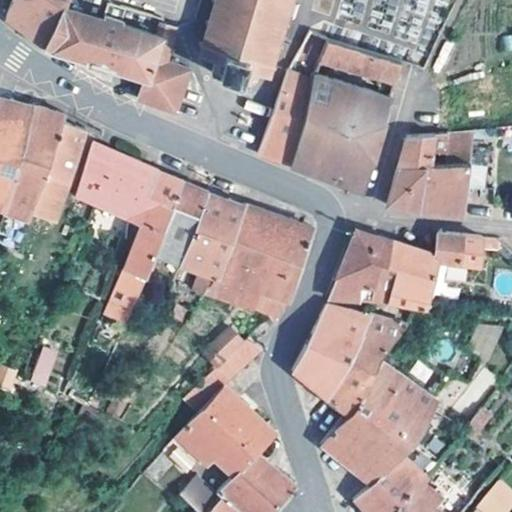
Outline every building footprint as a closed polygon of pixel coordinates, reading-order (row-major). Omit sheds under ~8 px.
[(62,5),(64,5),(65,0),(10,0),(3,17),(21,30),(40,44),(42,45),(62,5)] [(63,6),(64,5),(62,5),(42,45),(98,63),(143,78),(137,98),(176,112),(189,69),(165,61),(175,28),(162,25),(162,20),(108,4),(109,0),(81,0),(78,11),(63,6)] [(269,69),(274,69),(273,66),(270,65),(276,47),(280,47),(281,43),(277,42),(283,25),(286,25),(287,22),(284,21),(288,3),(292,3),(293,1),(291,0),(216,0),(216,1),(213,0),(211,0),(211,3),(214,4),(210,21),(205,20),(204,24),(207,25),(202,43),(198,43),(197,47),(201,47),(199,56),(214,60),(211,74),(224,77),(224,75),(237,79),(236,82),(247,84),(251,71),(267,76),(269,69)] [(282,162),(290,165),(315,76),(319,62),(325,39),(308,32),(286,73),(256,154),(282,162)] [(398,61),(325,39),(319,62),(394,82),(396,77),(400,63),(398,61)] [(315,76),(290,165),(323,175),(336,179),(364,188),(390,97),(377,93),(315,76)] [(377,93),(390,97),(393,88),(378,85),(377,93)] [(0,210),(1,211),(0,213),(26,222),(27,218),(53,223),(81,139),(83,129),(62,121),(63,113),(38,106),(0,95),(0,210)] [(467,132),(445,135),(445,156),(445,166),(428,166),(425,167),(417,210),(458,216),(461,216),(468,163),(467,132)] [(430,155),(445,156),(445,135),(405,138),(398,162),(396,168),(425,167),(428,166),(430,155)] [(93,202),(133,219),(156,170),(153,169),(146,166),(91,143),(75,195),(93,202)] [(410,209),(417,210),(425,167),(396,168),(386,205),(410,209)] [(126,324),(156,255),(181,180),(156,170),(133,219),(142,223),(134,246),(128,260),(104,315),(126,324)] [(156,255),(180,264),(208,192),(187,183),(181,180),(156,255)] [(216,276),(216,274),(244,204),(237,202),(208,192),(180,264),(201,271),(216,276)] [(294,221),(244,204),(216,274),(259,289),(251,310),(273,318),(290,299),(315,228),(294,221)] [(328,297),(371,301),(388,239),(353,228),(339,264),(328,297)] [(477,264),(479,245),(480,235),(462,234),(437,231),(434,252),(433,258),(477,264)] [(480,235),(479,245),(494,247),(495,237),(480,235)] [(425,299),(427,292),(433,260),(433,258),(434,252),(405,244),(388,239),(371,301),(398,303),(424,307),(425,299)] [(433,260),(427,292),(439,293),(444,262),(433,260)] [(203,298),(206,294),(216,276),(201,271),(192,294),(203,298)] [(206,294),(251,310),(259,289),(216,274),(216,276),(206,294)] [(306,381),(326,396),(367,312),(325,303),(317,318),(291,370),(306,381)] [(374,314),(405,318),(408,312),(377,307),(374,314)] [(345,411),(381,357),(405,318),(374,314),(367,312),(326,396),(332,401),(345,411)] [(214,342),(227,356),(243,340),(240,336),(231,327),(214,342)] [(223,384),(224,384),(262,349),(250,335),(249,336),(243,340),(227,356),(211,373),(223,384)] [(30,381),(39,385),(52,353),(42,349),(30,381)] [(411,436),(421,422),(435,396),(381,357),(345,411),(320,443),(343,462),(370,484),(411,436)] [(0,388),(11,392),(18,370),(0,364),(0,388)] [(196,413),(223,384),(211,373),(183,400),(188,405),(196,413)] [(235,474),(257,452),(276,432),(249,406),(224,384),(223,384),(196,413),(164,450),(195,478),(198,475),(215,456),(235,474)] [(479,403),(461,428),(468,434),(487,408),(479,403)] [(102,415),(111,419),(116,409),(108,405),(102,415)] [(449,441),(421,422),(411,436),(436,456),(449,441)] [(362,510),(364,511),(388,511),(417,479),(436,456),(411,436),(370,484),(351,499),(362,510)] [(273,511),(298,483),(275,466),(257,452),(235,474),(218,493),(221,495),(205,511),(273,511)] [(182,494),(200,511),(205,511),(221,495),(218,493),(198,475),(195,478),(182,494)] [(442,511),(432,504),(438,497),(417,479),(388,511),(442,511)] [(482,511),(501,511),(505,508),(495,500),(503,490),(494,482),(475,506),(482,511)] [(495,500),(505,508),(511,499),(511,497),(503,490),(495,500)]
